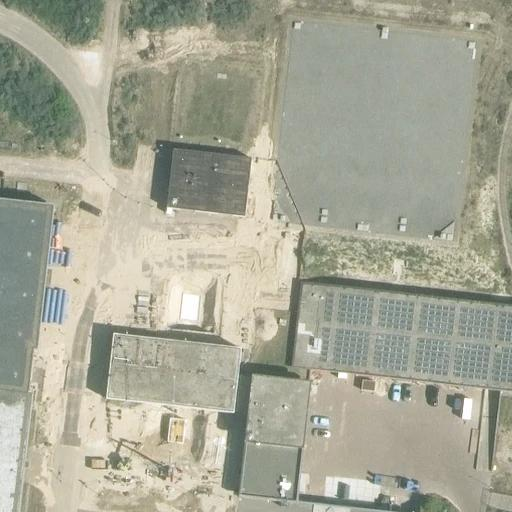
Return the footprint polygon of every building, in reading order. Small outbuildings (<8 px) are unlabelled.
[(251,159),(173,150),(170,173),(166,209),(244,218),(248,184),(251,159)] [(0,511),(18,511),(23,473),(24,459),(25,459),(32,393),(29,393),(34,351),(37,352),(52,207),(0,201),(0,511)] [(511,393),(511,306),(300,283),(290,368),(511,393)] [(112,335),(105,399),(157,405),(232,413),(231,422),(246,423),(237,506),(239,506),(293,511),(420,511),(422,499),(415,498),(413,511),(387,511),(297,503),(310,380),(252,374),(251,376),(238,375),(240,355),(241,348),(112,335)] [(324,500),(377,505),(380,475),(327,469),(324,500)]
